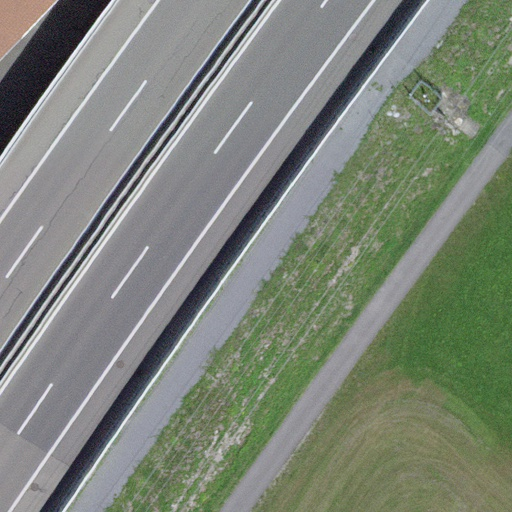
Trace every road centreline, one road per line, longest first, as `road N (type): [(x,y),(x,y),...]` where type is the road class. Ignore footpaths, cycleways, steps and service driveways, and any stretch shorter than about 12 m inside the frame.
road 1 (track): [(452,0),(91,511)]
road 2 (motorway): [(0,455),(337,0)]
road 3 (track): [(511,147),(241,511)]
road 4 (motorway): [(205,0),(0,285)]
road 5 (track): [(96,0),(0,135)]
